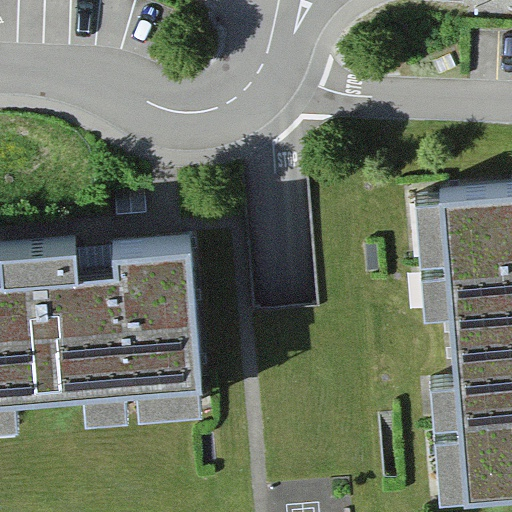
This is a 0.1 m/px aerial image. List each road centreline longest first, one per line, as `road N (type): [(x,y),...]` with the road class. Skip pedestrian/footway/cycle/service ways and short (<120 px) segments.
road 1 (residential): [(253,85),(222,111),(193,113),(49,79),(0,78)]
road 2 (residential): [(511,105),(253,85)]
